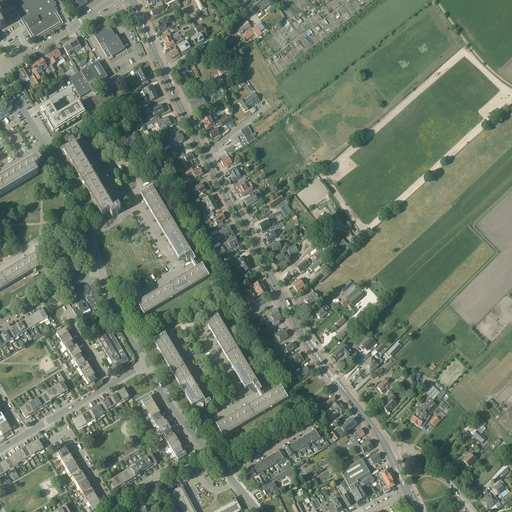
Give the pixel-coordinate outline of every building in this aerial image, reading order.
[(0,0),(0,29),(5,27),(6,26),(6,24),(4,20),(2,16),(3,13),(12,7),(16,8),(26,25),(28,23),(31,27),(28,29),(34,38),(60,23),(59,21),(54,13),(57,11),(55,7),(56,6),(52,0),(0,0)] [(85,0),(70,0),(69,1),(76,11),(87,4),(85,0)] [(195,0),(200,10),(206,8),(203,3),(205,3),(203,0),(195,0)] [(152,12),(150,13),(152,16),(153,15),(153,16),(164,11),(167,9),(166,6),(167,5),(167,4),(162,6),(151,11),(152,12)] [(247,22),(236,30),(240,34),(245,30),(248,33),(244,35),(247,39),(254,33),(257,38),(262,34),(261,33),(260,32),(256,27),(256,26),(252,29),(247,22)] [(169,28),(168,27),(167,24),(164,25),(164,24),(161,26),(158,27),(160,32),(163,30),(163,31),(166,29),(169,28)] [(198,34),(202,32),(204,30),(201,25),(194,28),(198,34)] [(110,27),(94,36),(107,58),(108,58),(111,56),(112,56),(123,49),(116,37),(110,27)] [(205,42),(200,33),(195,35),(200,45),(205,42)] [(169,34),(161,37),(164,42),(175,37),(174,35),(170,36),(169,34)] [(175,37),(164,42),(167,48),(174,45),(172,42),(176,40),(176,41),(182,39),(180,35),(175,37)] [(196,47),(200,45),(195,35),(191,38),(196,47)] [(75,38),(68,43),(73,51),(75,49),(76,51),(81,48),(75,38)] [(191,50),(186,41),(182,43),(187,53),(191,50)] [(73,51),(68,43),(62,46),(68,56),(70,55),(69,53),(73,51)] [(183,56),(187,53),(182,43),(177,46),(183,56)] [(180,57),(175,47),(171,49),(172,51),(168,54),(169,57),(170,56),(171,58),(170,58),(171,60),(172,59),(176,57),(177,59),(180,57)] [(63,59),(62,57),(57,49),(55,51),(55,50),(53,52),(52,52),(57,59),(58,62),(63,59)] [(49,54),(47,56),(53,65),(50,67),(53,73),(56,71),(53,65),(58,62),(57,59),(52,52),(51,53),(51,52),(49,54)] [(47,68),(46,65),(42,59),(40,60),(39,60),(37,61),(41,68),(44,67),(45,69),(47,68)] [(43,72),(42,71),(41,69),(41,68),(37,61),(36,62),(36,61),(34,63),(32,65),(34,69),(32,70),(34,74),(37,80),(38,81),(41,79),(37,73),(38,73),(39,73),(39,74),(43,72)] [(76,75),(69,79),(80,98),(92,91),(91,88),(99,84),(108,78),(97,62),(84,71),(81,73),(79,73),(76,75)] [(210,76),(205,78),(199,81),(201,86),(219,78),(219,80),(223,78),(222,75),(229,72),(227,66),(221,69),(220,68),(213,71),(214,73),(210,75),(210,76)] [(71,74),(67,76),(68,79),(69,80),(69,79),(76,75),(72,68),(69,70),(69,71),(71,74)] [(19,75),(18,76),(23,84),(27,82),(26,82),(25,79),(28,77),(29,81),(30,80),(33,85),(34,86),(36,84),(39,83),(34,74),(31,76),(26,69),(20,72),(21,74),(19,75)] [(139,78),(146,74),(145,72),(146,72),(145,69),(144,70),(144,69),(134,74),(135,76),(127,80),(129,83),(130,82),(139,78)] [(191,81),(194,80),(199,78),(196,70),(193,72),(195,77),(190,79),(191,81)] [(191,71),(188,73),(187,72),(184,73),(178,76),(180,82),(187,79),(190,78),(194,76),(191,71)] [(148,77),(146,74),(139,78),(130,82),(131,84),(140,80),(142,84),(141,84),(143,87),(149,84),(148,81),(149,80),(150,79),(148,77)] [(120,85),(117,80),(116,81),(116,80),(109,85),(113,90),(120,85)] [(148,96),(155,92),(152,87),(145,90),(148,96)] [(208,92),(207,88),(203,90),(203,89),(196,92),(198,97),(208,92)] [(107,91),(92,99),(96,108),(102,105),(103,106),(107,104),(106,103),(112,100),(107,91)] [(155,92),(148,96),(146,97),(149,103),(151,102),(151,101),(158,98),(155,92)] [(254,93),(240,103),(245,111),(260,101),(254,93)] [(208,103),(206,99),(204,94),(196,98),(197,100),(190,103),(193,110),(203,105),(206,104),(207,103),(208,103)] [(135,102),(132,103),(134,106),(135,109),(136,109),(137,112),(144,109),(142,106),(138,108),(137,105),(135,102)] [(51,105),(41,111),(54,134),(86,115),(80,104),(59,116),(58,113),(57,114),(51,105)] [(161,105),(154,108),(150,110),(154,117),(164,112),(161,105)] [(204,124),(212,120),(211,118),(213,117),(211,114),(202,119),(201,119),(202,121),(203,124),(204,124)] [(220,124),(215,127),(216,129),(209,133),(212,138),(214,137),(216,141),(219,139),(217,135),(223,132),(221,128),(222,127),(222,128),(233,122),(231,116),(220,122),(220,124)] [(160,131),(160,130),(162,133),(168,130),(166,127),(171,125),(167,117),(156,122),(160,131)] [(214,125),(215,127),(220,124),(220,122),(219,122),(217,123),(215,120),(213,121),(212,120),(204,124),(205,126),(204,126),(206,129),(206,128),(207,130),(214,125)] [(235,150),(236,152),(248,145),(255,140),(248,126),(241,131),(243,135),(237,138),(240,142),(225,150),(227,155),(235,150)] [(180,134),(178,132),(169,137),(172,141),(171,141),(174,147),(175,147),(185,141),(183,139),(184,137),(183,136),(182,136),(181,135),(181,136),(180,134)] [(136,133),(133,134),(133,133),(126,138),(133,150),(136,148),(141,145),(138,139),(139,138),(136,133)] [(71,148),(63,153),(64,153),(65,152),(103,216),(102,217),(102,218),(110,213),(111,215),(112,217),(112,218),(118,214),(117,212),(121,210),(119,207),(115,209),(111,202),(110,200),(109,201),(108,202),(72,142),(73,142),(74,141),(69,144),(71,148)] [(170,149),(163,153),(166,157),(173,153),(170,149)] [(193,158),(193,157),(193,156),(192,156),(190,153),(186,155),(183,156),(183,154),(181,149),(176,152),(179,159),(181,158),(183,160),(185,159),(186,163),(194,159),(193,158)] [(228,158),(221,162),(224,168),(232,164),(229,160),(233,158),(232,155),(234,154),(236,153),(236,152),(235,151),(227,155),(228,158)] [(0,195),(37,173),(38,174),(39,175),(39,174),(38,173),(38,172),(40,171),(43,169),(42,168),(41,165),(37,159),(31,162),(32,163),(31,164),(15,173),(0,181),(0,195)] [(190,169),(182,173),(186,179),(189,177),(191,181),(195,179),(199,177),(203,175),(199,169),(196,171),(195,170),(194,170),(192,168),(190,169)] [(235,168),(228,172),(228,173),(228,174),(228,175),(229,175),(231,177),(238,173),(235,168)] [(238,173),(231,177),(232,180),(232,182),(233,182),(234,183),(237,181),(238,183),(245,179),(245,177),(244,176),(243,177),(240,172),(238,173)] [(236,187),(236,188),(237,190),(238,190),(239,192),(246,188),(253,184),(255,183),(254,181),(245,186),(244,183),(246,181),(245,179),(238,183),(239,185),(236,187)] [(203,195),(202,193),(206,191),(202,184),(196,187),(195,187),(190,189),(195,197),(198,195),(199,197),(203,195)] [(246,188),(239,192),(240,194),(240,195),(241,196),(242,197),(249,193),(250,195),(257,191),(256,189),(253,191),(251,188),(254,187),(253,184),(246,188)] [(180,259),(179,259),(179,260),(182,258),(185,263),(189,261),(190,260),(192,263),(193,262),(196,260),(193,255),(192,256),(192,255),(190,252),(190,253),(151,188),(153,188),(153,187),(152,187),(140,195),(142,194),(161,226),(180,259)] [(179,191),(183,198),(189,195),(185,188),(179,191)] [(260,199),(257,194),(244,201),(248,208),(253,204),(254,205),(258,203),(257,200),(260,199)] [(280,196),(272,201),(272,200),(267,202),(271,208),(283,200),(280,196)] [(206,204),(207,206),(214,203),(211,197),(201,202),(203,205),(206,204)] [(200,203),(199,199),(187,206),(189,209),(200,203)] [(214,203),(205,208),(208,213),(207,214),(208,215),(203,217),(205,221),(209,218),(213,216),(214,215),(212,212),(217,209),(214,203)] [(272,215),(267,217),(269,220),(273,217),(283,213),(285,218),(292,214),(287,205),(280,209),(281,211),(272,215)] [(219,228),(223,225),(222,222),(225,220),(224,220),(225,218),(224,217),(223,217),(221,214),(214,219),(217,225),(219,228)] [(266,221),(259,225),(262,231),(269,227),(266,221)] [(219,229),(216,230),(209,235),(211,238),(218,234),(219,236),(220,236),(221,239),(231,233),(231,232),(231,230),(230,229),(229,230),(228,227),(221,231),(219,229)] [(350,248),(333,229),(327,234),(344,253),(350,248)] [(265,237),(264,237),(267,242),(268,242),(274,238),(276,237),(278,236),(276,232),(275,233),(274,232),(273,233),(272,232),(265,236),(265,237)] [(283,236),(279,238),(277,239),(275,240),(277,243),(270,247),(273,252),(281,248),(279,245),(280,244),(279,243),(285,239),(284,237),(283,237),(283,236)] [(225,243),(222,245),(223,247),(225,245),(228,251),(235,247),(235,246),(237,244),(234,238),(227,242),(225,243)] [(294,245),(286,249),(290,256),(298,252),(294,245)] [(221,246),(213,251),(218,259),(226,254),(221,246)] [(314,257),(317,260),(324,255),(321,251),(314,257)] [(284,252),(282,254),(282,253),(275,257),(278,261),(284,258),(284,257),(286,256),(284,252)] [(41,267),(34,256),(0,276),(0,289),(40,266),(41,267)] [(297,267),(300,272),(309,265),(310,266),(316,261),(312,256),(309,259),(310,260),(307,262),(306,260),(297,267)] [(245,257),(238,262),(238,261),(233,264),(231,261),(224,266),(226,271),(236,265),(237,266),(240,265),(241,267),(250,262),(248,259),(246,258),(245,257)] [(323,258),(322,257),(309,268),(312,272),(324,262),(322,259),(323,258)] [(244,273),(252,268),(251,266),(252,265),(250,262),(241,267),(243,270),(240,272),(242,274),(244,273)] [(138,305),(137,303),(138,305),(140,308),(144,316),(145,316),(144,316),(144,315),(208,276),(209,278),(209,277),(202,265),(202,266),(196,270),(169,286),(138,305)] [(318,280),(320,283),(333,272),(331,269),(318,280)] [(299,280),(292,286),(297,292),(305,287),(304,286),(307,285),(302,279),(300,281),(299,280)] [(260,281),(253,285),(255,288),(256,289),(252,291),(252,290),(249,292),(251,295),(253,294),(255,292),(255,293),(264,288),(264,287),(264,286),(263,285),(262,284),(260,281)] [(343,291),(352,284),(350,281),(341,288),(343,291)] [(90,286),(88,287),(92,295),(84,300),(86,299),(93,312),(93,311),(104,305),(97,294),(99,293),(94,283),(89,286),(90,286)] [(347,300),(358,290),(353,284),(342,294),(347,300)] [(80,288),(79,286),(68,292),(76,305),(77,304),(78,303),(79,306),(85,303),(83,300),(84,300),(92,295),(88,287),(87,286),(80,290),(79,288),(80,288)] [(264,288),(255,293),(258,297),(262,295),(264,297),(268,295),(266,293),(267,293),(266,291),(266,289),(265,289),(264,288)] [(360,293),(359,291),(347,301),(352,307),(364,297),(360,293)] [(314,292),(311,294),(304,300),(311,308),(321,300),(314,292)] [(253,294),(251,295),(245,298),(247,302),(255,298),(253,294)] [(77,304),(79,306),(72,310),(77,318),(82,315),(83,317),(91,312),(86,303),(85,303),(79,306),(78,303),(77,304)] [(324,307),(324,306),(319,310),(320,311),(316,314),(320,319),(327,313),(329,315),(332,313),(330,310),(329,312),(327,310),(329,309),(326,305),(324,307)] [(271,322),(280,316),(276,309),(272,312),(271,310),(262,315),(265,320),(260,323),(262,327),(271,322)] [(38,313),(43,322),(45,324),(52,319),(50,316),(47,317),(43,311),(43,310),(38,313)] [(43,322),(38,313),(34,316),(39,324),(43,322)] [(250,323),(257,317),(254,314),(248,320),(250,323)] [(34,316),(30,318),(35,327),(39,324),(34,316)] [(280,316),(271,322),(273,321),(274,323),(272,324),(274,328),(279,325),(278,325),(281,324),(280,322),(283,320),(280,316)] [(35,327),(30,318),(25,321),(31,330),(35,327)] [(217,318),(206,324),(206,325),(207,324),(246,388),(245,389),(244,389),(245,389),(249,387),(250,389),(255,392),(256,393),(258,392),(259,392),(262,390),(259,385),(257,386),(257,385),(256,383),(251,375),(217,318)] [(341,318),(336,323),(339,327),(345,322),(341,318)] [(25,321),(21,323),(26,332),(31,330),(25,321)] [(21,323),(17,326),(22,335),(26,332),(21,323)] [(17,326),(13,328),(18,337),(22,335),(17,326)] [(341,332),(335,337),(339,342),(345,337),(345,336),(347,333),(348,333),(352,329),(349,326),(341,332)] [(18,337),(13,328),(8,331),(9,332),(14,340),(18,337)] [(68,333),(65,329),(62,331),(60,328),(55,332),(56,334),(55,335),(58,339),(59,339),(68,333)] [(274,335),(276,334),(273,329),(266,334),(269,338),(274,335)] [(9,332),(5,334),(10,343),(14,341),(14,340),(9,332)] [(102,347),(116,338),(112,333),(106,337),(104,332),(100,334),(103,339),(99,341),(102,347)] [(278,337),(277,337),(279,340),(278,341),(279,343),(281,342),(288,338),(285,332),(282,334),(281,334),(278,337)] [(68,333),(59,339),(62,343),(70,338),(68,333)] [(5,334),(0,337),(6,346),(10,343),(5,334)] [(164,335),(154,341),(193,406),(192,406),(192,407),(197,404),(198,406),(199,406),(201,406),(204,407),(204,404),(204,403),(206,407),(211,404),(209,400),(208,401),(207,399),(205,399),(204,399),(203,400),(199,394),(164,335),(165,335),(164,335)] [(362,346),(367,350),(376,342),(371,337),(362,346)] [(70,338),(62,343),(64,347),(73,342),(70,338)] [(119,344),(116,338),(102,347),(106,352),(119,344)] [(73,342),(64,347),(67,352),(76,347),(73,342)] [(291,343),(284,348),(288,353),(295,349),(291,343)] [(352,353),(342,343),(337,347),(339,349),(333,355),(337,360),(343,354),(347,358),(352,353)] [(122,350),(119,344),(106,352),(109,358),(122,350)] [(378,353),(384,347),(385,346),(382,344),(381,344),(375,351),(378,353)] [(398,344),(388,354),(391,357),(399,349),(401,347),(401,346),(398,344)] [(77,346),(76,347),(67,352),(68,351),(70,355),(80,350),(77,346)] [(124,348),(122,350),(109,358),(116,369),(120,367),(120,368),(124,365),(123,365),(127,362),(124,357),(128,354),(124,348)] [(82,354),(80,350),(70,355),(73,360),(82,354)] [(85,359),(82,354),(73,360),(76,364),(85,359)] [(297,365),(297,364),(303,360),(298,355),(297,355),(296,356),(288,362),(293,368),(297,365)] [(373,357),(363,367),(365,370),(370,366),(371,367),(374,365),(375,363),(376,362),(377,361),(377,360),(379,359),(375,355),(373,357)] [(276,367),(282,363),(285,362),(281,356),(271,362),(275,368),(276,367)] [(370,366),(365,370),(366,370),(365,371),(368,374),(369,373),(370,374),(381,364),(380,363),(382,361),(379,358),(379,359),(377,360),(377,361),(376,362),(375,363),(374,365),(371,367),(370,366)] [(87,363),(85,359),(76,364),(78,368),(87,363)] [(382,377),(393,365),(389,361),(377,372),(382,377)] [(90,367),(87,363),(78,368),(81,373),(90,367)] [(286,368),(282,363),(276,367),(279,372),(286,368)] [(90,367),(81,373),(83,377),(93,371),(90,367)] [(310,373),(305,367),(297,374),(302,380),(306,377),(306,376),(310,373)] [(93,371),(83,377),(86,381),(95,376),(93,371)] [(296,374),(294,372),(285,379),(287,382),(296,374)] [(95,376),(86,381),(89,386),(90,385),(92,388),(97,385),(95,382),(98,380),(95,376)] [(61,382),(58,384),(58,385),(64,394),(68,392),(65,386),(66,385),(63,379),(60,380),(61,382)] [(385,380),(377,387),(382,393),(386,390),(387,390),(391,387),(394,390),(397,387),(395,385),(394,386),(388,379),(386,381),(385,380)] [(431,384),(424,392),(430,398),(433,395),(436,397),(440,393),(431,384)] [(58,385),(54,388),(59,397),(64,394),(58,385)] [(216,425),(222,436),(223,436),(287,397),(288,399),(281,387),(280,387),(281,388),(261,400),(217,427),(216,425)] [(54,388),(50,390),(55,399),(59,397),(54,388)] [(50,390),(45,393),(46,394),(51,402),(55,399),(50,390)] [(124,390),(120,392),(125,401),(129,398),(127,394),(125,390),(124,390)] [(120,392),(115,395),(121,404),(125,401),(120,392)] [(46,394),(42,397),(47,405),(51,403),(51,402),(46,394)] [(388,402),(382,407),(388,413),(396,405),(393,402),(395,399),(391,394),(386,399),(388,402)] [(115,395),(111,397),(116,406),(117,406),(121,404),(115,395)] [(41,396),(37,398),(38,399),(43,408),(47,405),(42,397),(41,396)] [(144,406),(153,401),(150,396),(141,401),(144,406)] [(111,397),(107,400),(112,409),(113,410),(117,407),(116,406),(111,397)] [(326,401),(320,406),(323,409),(324,409),(336,400),(333,397),(327,402),(326,401)] [(38,399),(33,402),(39,411),(43,408),(38,399)] [(430,405),(433,402),(429,399),(422,406),(425,409),(430,405)] [(107,400),(102,402),(108,411),(112,409),(107,400)] [(155,405),(153,401),(144,406),(147,410),(155,405)] [(33,402),(29,404),(34,413),(39,411),(33,402)] [(102,402),(98,405),(99,406),(103,414),(104,414),(108,411),(102,402)] [(321,406),(318,408),(322,412),(323,412),(324,414),(331,421),(337,416),(337,415),(338,414),(339,414),(340,413),(341,415),(345,411),(344,409),(340,404),(340,405),(337,402),(333,406),(328,410),(327,408),(324,411),(323,409),(321,406)] [(417,419),(414,424),(419,428),(420,427),(422,428),(427,421),(427,420),(429,417),(428,416),(428,415),(427,415),(429,412),(430,413),(437,405),(433,402),(424,411),(422,415),(420,417),(419,417),(418,420),(417,419)] [(29,404),(25,407),(30,416),(34,413),(29,404)] [(155,405),(147,410),(149,415),(158,410),(155,405)] [(99,406),(95,409),(100,417),(104,415),(103,414),(99,406)] [(25,407),(20,410),(25,418),(30,416),(25,407)] [(415,414),(414,416),(412,416),(410,419),(411,421),(410,421),(414,424),(417,419),(418,420),(419,417),(420,417),(422,415),(424,411),(420,408),(418,412),(418,411),(416,415),(415,414)] [(95,409),(90,411),(95,420),(100,417),(95,409)] [(161,414),(158,410),(149,415),(152,419),(161,414)] [(90,411),(86,414),(91,423),(95,420),(90,411)] [(440,420),(443,417),(439,413),(436,417),(430,423),(435,427),(440,421),(440,420)] [(86,414),(82,416),(87,425),(91,423),(86,414)] [(161,414),(152,419),(154,423),(163,418),(161,414)] [(82,416),(77,419),(83,428),(87,425),(82,416)] [(166,422),(163,418),(154,423),(157,427),(158,427),(166,422)] [(73,422),(70,423),(72,425),(74,424),(78,430),(83,428),(77,419),(73,422)] [(357,425),(352,419),(341,428),(345,434),(357,425)] [(167,421),(166,422),(158,427),(161,431),(169,426),(167,421)] [(9,427),(7,422),(0,426),(0,431),(0,432),(9,427)] [(169,426),(161,431),(163,436),(172,430),(169,426)] [(3,436),(4,439),(10,435),(8,433),(12,431),(9,427),(0,432),(3,437),(3,436)] [(346,435),(345,434),(341,428),(336,432),(335,431),(329,436),(331,438),(329,440),(332,444),(334,442),(340,438),(341,439),(346,435)] [(317,429),(313,432),(317,440),(318,442),(323,439),(318,429),(317,429)] [(174,435),(172,430),(163,436),(166,440),(174,435)] [(359,445),(356,441),(360,437),(361,438),(364,435),(362,432),(360,430),(357,433),(356,434),(355,433),(354,434),(354,435),(349,440),(352,445),(347,448),(349,451),(359,445)] [(477,431),(473,436),(482,444),(486,439),(477,431)] [(308,435),(313,443),(317,440),(313,432),(308,435)] [(177,439),(174,435),(166,440),(168,444),(177,439)] [(308,435),(304,437),(308,445),(313,443),(308,435)] [(308,445),(304,437),(299,440),(303,448),(304,450),(309,447),(308,445)] [(346,437),(338,444),(337,443),(328,448),(331,453),(336,450),(348,441),(346,437)] [(177,439),(168,444),(171,448),(180,443),(177,439)] [(34,443),(39,452),(44,449),(46,447),(44,444),(42,445),(39,440),(34,443)] [(303,448),(299,440),(294,443),(299,451),(303,448)] [(360,447),(359,445),(349,451),(353,449),(355,452),(358,450),(360,452),(362,450),(364,454),(372,449),(368,442),(360,447)] [(34,443),(30,445),(35,454),(39,452),(34,443)] [(182,448),(180,443),(171,448),(173,453),(182,448)] [(290,445),(289,445),(294,453),(299,451),(294,443),(290,445)] [(30,445),(26,448),(31,457),(35,454),(30,445)] [(295,455),(294,453),(289,445),(284,448),(285,449),(286,451),(289,457),(290,458),(295,455)] [(59,456),(68,451),(65,446),(56,451),(59,456)] [(31,457),(26,448),(21,451),(27,459),(31,457)] [(185,452),(182,448),(173,453),(176,457),(185,452)] [(281,450),(277,453),(283,463),(287,460),(287,459),(282,451),(281,450)] [(27,459),(21,451),(17,453),(22,462),(27,459)] [(70,455),(68,451),(59,456),(62,460),(70,455)] [(187,456),(185,452),(176,457),(178,461),(187,456)] [(23,464),(22,462),(17,453),(12,456),(13,457),(18,466),(19,467),(23,464)] [(283,463),(277,453),(276,453),(277,453),(272,456),(277,463),(276,464),(278,466),(283,463)] [(469,454),(463,461),(466,464),(466,465),(467,466),(468,466),(469,467),(475,460),(472,457),(474,455),(472,453),(470,455),(469,454)] [(366,458),(362,461),(367,469),(368,469),(368,468),(378,462),(380,461),(380,460),(379,458),(376,454),(369,459),(367,460),(366,458)] [(70,455),(62,460),(64,465),(73,460),(70,455)] [(151,455),(147,457),(152,467),(157,464),(151,455)] [(276,464),(277,463),(272,456),(267,458),(272,466),(276,464)] [(358,456),(349,461),(341,465),(343,469),(351,464),(360,459),(358,456)] [(18,466),(13,457),(9,459),(14,468),(18,466)] [(152,467),(147,457),(143,460),(148,469),(152,467)] [(263,461),(267,469),(272,466),(267,458),(263,461)] [(9,459),(5,462),(10,471),(14,468),(9,459)] [(367,469),(362,461),(361,459),(339,471),(344,478),(343,478),(349,488),(359,483),(358,482),(366,477),(370,475),(370,474),(367,469)] [(73,460),(64,465),(67,469),(75,464),(73,460)] [(143,460),(138,462),(144,472),(148,469),(143,460)] [(263,461),(258,464),(263,472),(267,469),(263,461)] [(10,471),(5,462),(0,464),(6,473),(10,471)] [(144,472),(138,462),(134,465),(135,466),(139,474),(144,472)] [(330,463),(329,464),(335,474),(334,474),(335,475),(342,488),(343,487),(346,492),(350,490),(333,462),(330,463)] [(78,468),(75,464),(67,469),(69,473),(78,468)] [(263,472),(258,464),(254,466),(253,466),(258,475),(259,477),(264,474),(263,472)] [(139,474),(135,466),(131,469),(136,478),(140,475),(139,474)] [(258,475),(253,466),(248,469),(253,477),(258,475)] [(78,468),(69,473),(72,477),(73,477),(80,473),(78,468)] [(131,469),(126,471),(131,480),(136,478),(131,469)] [(273,479),(274,482),(275,482),(292,472),(290,469),(273,479)] [(378,475),(373,478),(375,483),(377,485),(390,478),(387,471),(385,470),(385,471),(378,475)] [(131,480),(126,471),(122,474),(127,483),(131,480)] [(82,472),(80,473),(73,477),(76,481),(84,476),(82,472)] [(127,483),(122,474),(118,476),(123,485),(127,483)] [(370,475),(366,477),(367,479),(368,478),(369,479),(367,480),(371,485),(375,483),(373,478),(370,475)] [(84,476),(76,481),(78,486),(87,480),(84,476)] [(123,485),(118,476),(113,479),(118,488),(123,485)] [(365,489),(371,485),(367,480),(369,479),(368,478),(367,479),(366,477),(358,482),(359,483),(361,488),(364,486),(365,489)] [(394,485),(390,478),(377,485),(377,486),(380,491),(381,492),(382,491),(382,490),(385,493),(385,494),(391,490),(390,489),(394,487),(395,486),(394,485)] [(118,488),(113,479),(109,482),(114,491),(118,488)] [(87,480),(78,486),(81,490),(89,485),(87,480)] [(271,495),(270,493),(277,489),(273,482),(268,485),(268,486),(263,489),(266,495),(267,495),(268,497),(271,495)] [(361,488),(359,483),(349,488),(357,502),(366,497),(361,488)] [(504,489),(500,484),(500,483),(494,488),(499,495),(505,490),(504,489)] [(89,485),(81,490),(83,494),(92,489),(89,485)] [(193,511),(181,487),(172,492),(182,511),(193,511)] [(94,494),(92,489),(83,494),(86,499),(94,494)] [(94,494),(86,499),(88,503),(97,498),(94,494)] [(335,511),(338,511),(342,510),(336,500),(338,499),(336,494),(333,495),(334,497),(330,500),(333,506),(335,511)] [(347,494),(339,498),(343,505),(345,503),(348,508),(352,505),(350,502),(351,501),(347,494)] [(497,507),(494,504),(497,502),(490,494),(481,501),(487,510),(490,508),(493,511),(497,507)] [(99,502),(97,498),(88,503),(91,507),(99,502)] [(317,499),(314,501),(314,502),(318,510),(321,508),(323,511),(322,511),(329,511),(328,508),(325,503),(320,505),(317,499)] [(146,511),(147,511),(143,504),(146,503),(145,500),(136,504),(138,507),(133,510),(133,511),(146,511)] [(236,501),(214,511),(240,511),(242,511),(236,501)] [(314,510),(310,511),(316,511),(318,510),(314,502),(314,501),(310,502),(314,510)] [(99,502),(91,507),(94,511),(102,507),(99,502)]
